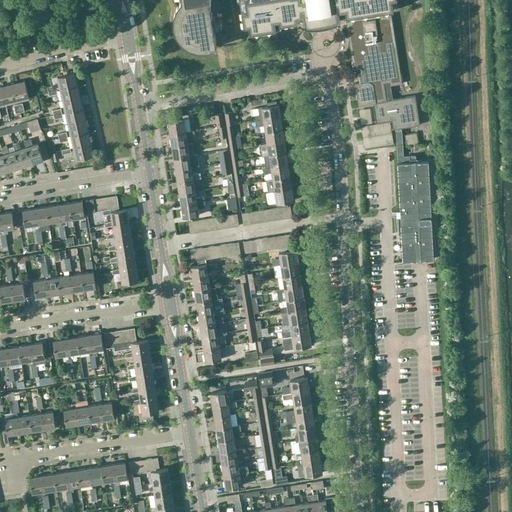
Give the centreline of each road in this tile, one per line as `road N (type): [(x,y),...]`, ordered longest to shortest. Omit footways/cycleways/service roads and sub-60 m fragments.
road 1 (residential): [(356,511),(327,76),(137,100)]
road 2 (residential): [(8,461),(189,434)]
road 3 (residential): [(0,329),(165,305)]
road 4 (residential): [(0,194),(149,173)]
road 5 (residential): [(0,65),(122,38)]
